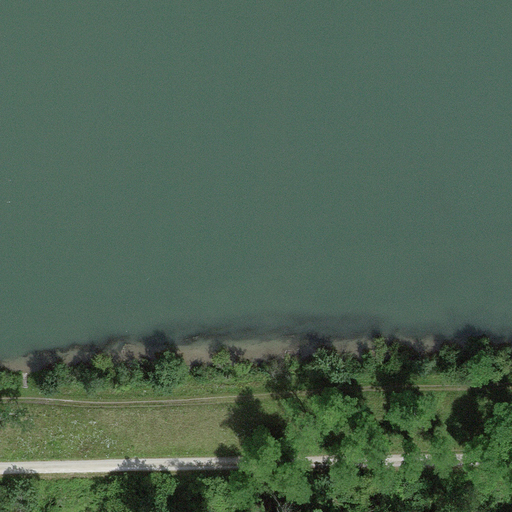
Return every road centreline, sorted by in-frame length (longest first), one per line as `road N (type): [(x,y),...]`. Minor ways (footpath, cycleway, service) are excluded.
road 1 (track): [(511,388),(127,404),(0,401)]
road 2 (track): [(0,470),(511,461)]
